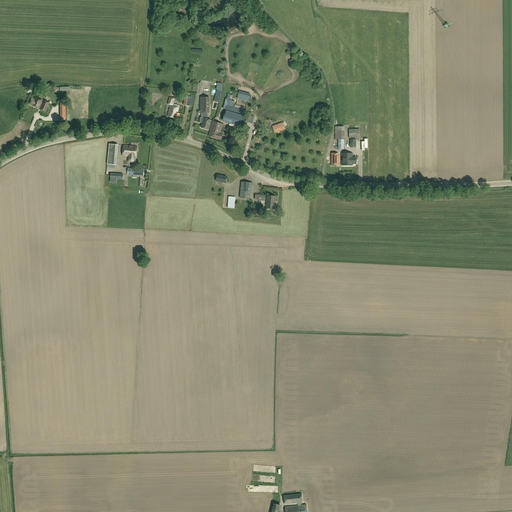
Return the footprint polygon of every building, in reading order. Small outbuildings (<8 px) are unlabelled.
[(250,95),(239,92),(237,98),(249,101),(250,95)] [(190,106),(191,97),(185,96),(183,105),(190,106)] [(41,109),(40,110),(45,112),(48,104),(43,102),(43,104),(41,103),(42,101),(35,98),(34,101),(31,100),(29,105),(39,109),(39,108),(41,109)] [(208,98),(202,98),(201,118),(200,118),(200,123),(203,124),(202,128),(209,130),(211,121),(207,120),(207,118),(206,118),(207,113),(208,113),(208,98)] [(223,108),(226,109),(222,121),(242,127),(247,111),(233,107),(234,102),(226,99),(223,108)] [(177,114),(179,108),(180,105),(174,104),(173,107),(170,106),(168,117),(178,119),(180,114),(177,114)] [(223,124),(213,122),(209,137),(221,140),(222,135),(220,135),(223,124)] [(282,123),(272,126),(275,133),(285,130),(282,123)] [(344,149),(344,127),(335,127),(335,139),(338,139),(338,149),(344,149)] [(349,138),(359,138),(359,130),(349,130),(349,138)] [(115,168),(115,165),(117,145),(109,144),(107,164),(108,164),(107,167),(115,168)] [(123,146),(123,156),(129,157),(128,162),(134,162),(135,157),(136,157),(137,147),(132,146),(130,146),(123,146)] [(342,166),(352,166),(352,163),(356,163),(356,157),(352,157),(352,154),(342,154),(342,166)] [(251,199),(252,183),(241,182),(240,198),(251,199)] [(274,209),(276,197),(268,196),(266,208),(274,209)] [(275,464),(254,462),(253,469),(259,469),(259,468),(275,470),(275,464)] [(285,511),(307,511),(306,505),(301,505),(301,503),(302,503),(301,494),(284,496),(285,505),(297,503),(298,506),(285,507),(285,511)] [(271,511),(280,511),(282,505),(273,503),(271,511)]
